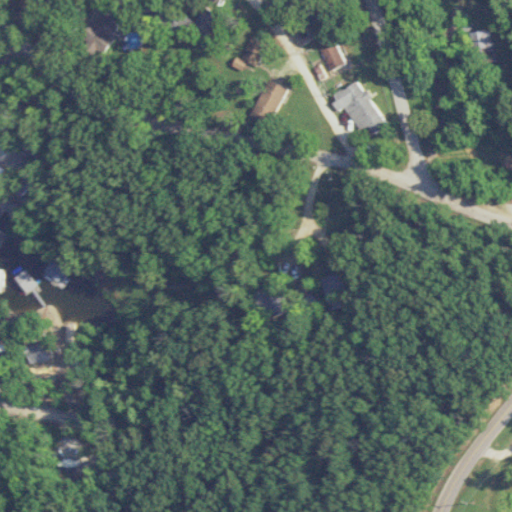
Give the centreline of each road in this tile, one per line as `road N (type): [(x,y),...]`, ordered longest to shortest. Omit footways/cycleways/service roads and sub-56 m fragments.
road 1 (residential): [(511,215),(415,182),(419,160),(341,0),(9,35),(98,94),(164,123),(415,182)]
road 2 (residential): [(89,511),(111,483),(89,442),(74,426),(0,410)]
road 3 (tertiary): [(444,511),(511,410)]
